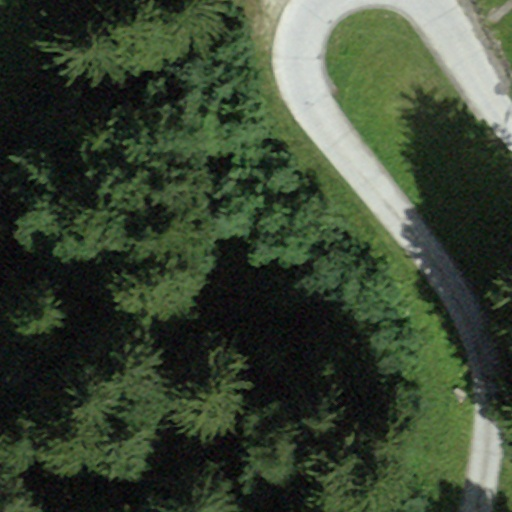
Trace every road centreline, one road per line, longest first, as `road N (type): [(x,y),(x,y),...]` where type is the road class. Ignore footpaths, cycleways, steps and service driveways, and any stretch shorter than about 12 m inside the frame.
road 1 (unclassified): [(348,0),(324,2),(299,76),(508,370),(483,511)]
road 2 (unclassified): [(511,128),(426,0)]
